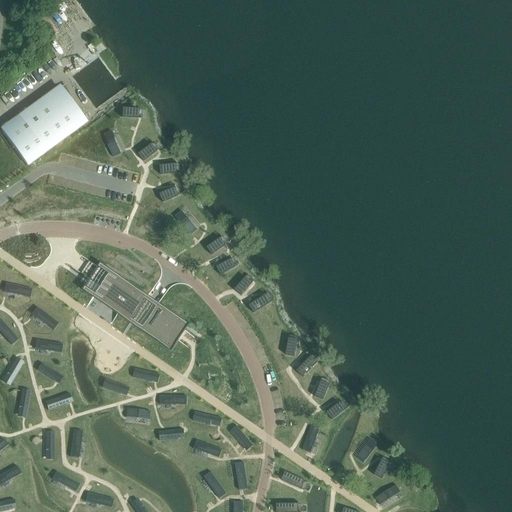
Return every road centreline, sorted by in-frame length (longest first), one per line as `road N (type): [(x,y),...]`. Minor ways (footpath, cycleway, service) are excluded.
road 1 (track): [(193,345),(191,365),(172,386),(0,434)]
road 2 (track): [(45,424),(24,330),(0,308)]
road 3 (track): [(126,511),(115,489),(68,466),(60,423)]
